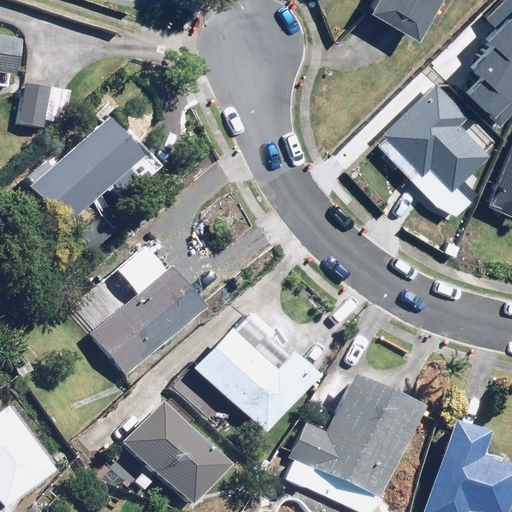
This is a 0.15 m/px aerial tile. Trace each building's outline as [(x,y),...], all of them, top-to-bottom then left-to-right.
[(438,0),(374,0),(370,9),(419,36),(438,0)] [(511,0),(504,0),(497,17),(466,87),(508,126),(511,117),(511,0)] [(19,41),(0,37),(0,76),(13,79),(19,41)] [(49,86),(23,82),(17,123),(43,127),(49,86)] [(438,165),(457,187),(495,154),(466,120),(475,113),(450,84),(397,129),(432,171),(438,165)] [(44,161),(24,178),(63,226),(110,187),(120,198),(139,182),(130,171),(143,160),(108,117),(48,166),(44,161)] [(511,142),(486,201),(511,212),(511,142)] [(132,294),(87,333),(124,374),(199,309),(142,245),(112,271),(132,294)] [(230,327),(192,366),(262,433),(316,377),(290,352),(274,368),(230,327)] [(381,495),(419,404),(340,371),(330,396),(339,400),(326,432),(306,424),(283,478),(366,511),(374,493),(381,495)] [(158,402),(103,465),(136,494),(156,472),(190,503),(226,462),(158,402)] [(2,405),(0,406),(0,505),(4,510),(54,471),(2,405)] [(486,430),(453,418),(419,511),(418,511),(466,511),(468,510),(474,511),(503,511),(511,488),(511,467),(477,455),(486,430)]
